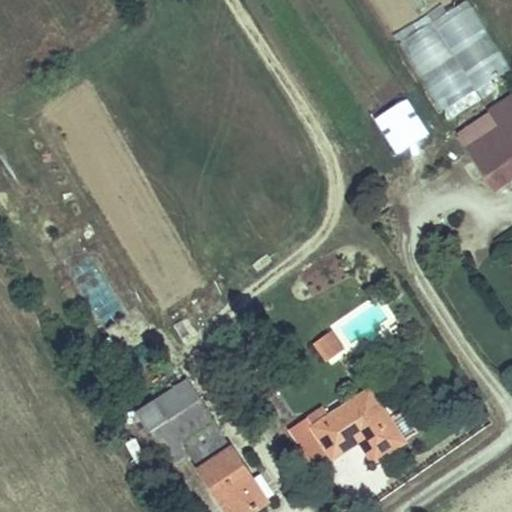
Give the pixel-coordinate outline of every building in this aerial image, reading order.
[(437,109),(508,66),(469,1),(397,44),(437,109)] [(394,153),(429,134),(407,96),(373,115),(394,153)] [(511,97),(461,131),(493,179),(511,166),(511,97)] [(89,256),(66,271),(103,330),(126,316),(89,256)] [(336,330),(319,341),(331,360),(348,348),(336,330)] [(133,412),(147,433),(200,398),(186,377),(133,412)] [(320,412),(300,425),(326,465),(344,453),(347,456),(358,449),(373,439),(376,444),(383,445),(385,444),(391,453),(411,440),(377,388),(326,422),(320,412)] [(189,413),(197,429),(212,420),(204,405),(189,413)] [(218,425),(186,445),(228,511),(256,511),(268,504),(218,425)]
